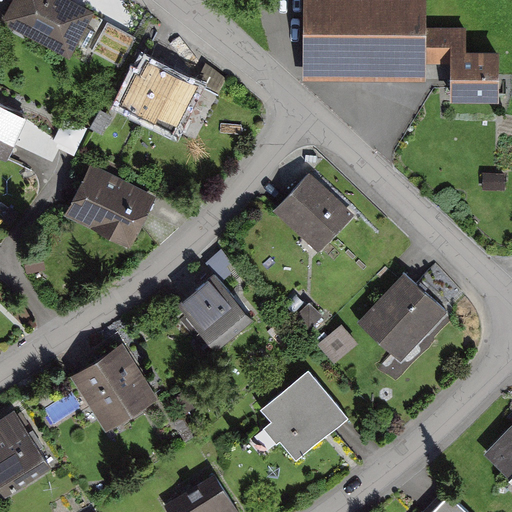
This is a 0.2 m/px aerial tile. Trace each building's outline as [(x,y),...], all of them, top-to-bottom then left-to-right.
[(77,0),(11,0),(1,19),(70,56),(95,10),(77,0)] [(500,47),(467,47),(467,25),(426,25),(426,0),(303,0),(303,28),(303,71),(303,78),(426,78),(426,72),(426,62),(451,62),(450,87),(450,97),(499,98),(500,47)] [(211,102),(144,61),(117,106),(183,147),(211,102)] [(19,117),(0,107),(0,155),(8,140),(19,117)] [(68,205),(64,212),(130,245),(156,193),(90,160),(81,179),(68,205)] [(349,217),(305,175),(273,209),(317,250),(349,217)] [(440,312),(401,276),(355,325),(389,357),(413,332),(418,336),(440,312)] [(247,324),(209,280),(174,310),(211,354),(247,324)] [(354,348),(338,328),(315,346),(330,366),(354,348)] [(150,409),(116,352),(68,381),(86,410),(97,403),(113,431),(150,409)] [(343,418),(303,374),(253,419),(293,464),(343,418)] [(0,486),(6,496),(53,467),(15,407),(0,416),(0,486)] [(511,422),(484,451),(511,478),(511,422)] [(232,511),(210,476),(162,506),(166,511),(232,511)] [(453,511),(442,499),(426,511),(453,511)]
